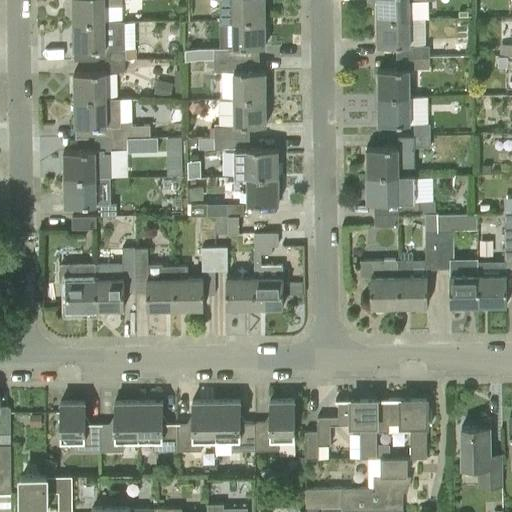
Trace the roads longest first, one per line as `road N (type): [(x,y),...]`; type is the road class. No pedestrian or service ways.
road 1 (residential): [(331,360),(322,0)]
road 2 (residential): [(27,360),(19,0)]
road 3 (residential): [(331,360),(27,360)]
road 4 (residential): [(511,359),(331,360)]
